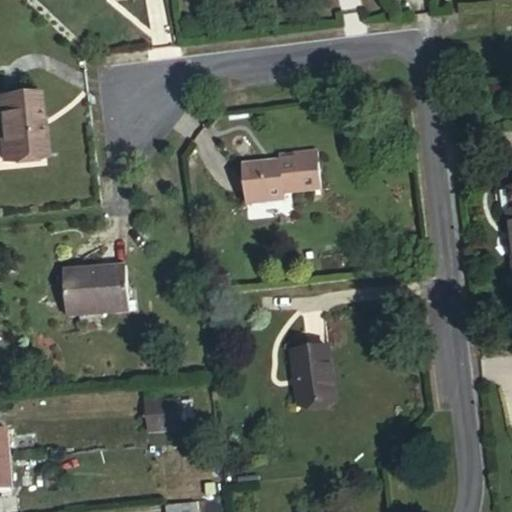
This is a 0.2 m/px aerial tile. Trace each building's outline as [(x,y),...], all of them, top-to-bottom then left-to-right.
[(0,89),(0,154),(42,151),(41,128),(38,129),(36,88),(0,89)] [(245,163),(249,200),(288,194),(287,188),(323,184),(319,146),(282,151),(283,158),(245,163)] [(62,267),(67,312),(130,306),(125,260),(62,267)] [(258,356),(265,410),(302,406),(295,351),(258,356)] [(146,401),(148,430),(180,428),(178,399),(146,401)] [(0,428),(0,457),(11,457),(8,428),(0,428)] [(11,457),(0,457),(0,487),(13,487),(11,457)] [(197,511),(197,499),(167,502),(168,511),(197,511)]
